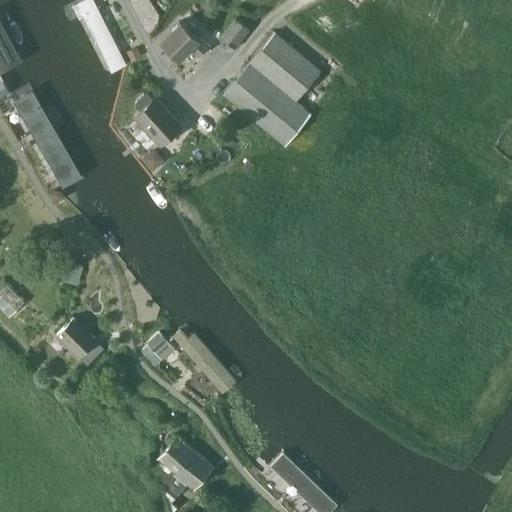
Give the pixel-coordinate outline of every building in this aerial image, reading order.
[(97,0),(79,0),(76,2),(111,70),(129,61),(97,0)] [(235,49),(250,30),(235,16),(219,36),(235,49)] [(199,55),(208,47),(204,43),(181,20),(160,40),(179,60),(192,47),(199,55)] [(0,26),(0,68),(17,59),(0,26)] [(246,65),(223,93),(249,114),(286,144),(312,111),(296,99),(312,80),(321,68),(317,65),(274,30),(246,65)] [(183,124),(156,95),(155,94),(133,114),(160,145),(183,124)] [(37,109),(21,117),(43,157),(58,148),(37,109)] [(152,165),(158,159),(162,156),(153,145),(149,148),(142,153),(152,165)] [(88,362),(102,348),(104,346),(97,339),(98,338),(74,315),(57,333),(81,356),(81,355),(88,362)] [(149,342),(143,348),(155,363),(162,356),(163,357),(175,347),(159,330),(148,341),(149,342)] [(195,334),(181,347),(223,393),(237,380),(195,334)] [(162,491),(196,448),(177,434),(159,456),(163,460),(148,479),(162,491)] [(196,448),(162,491),(155,501),(168,511),(172,511),(178,504),(173,500),(182,489),(188,480),(195,486),(214,463),(196,448)] [(285,455),(273,468),(315,511),(336,511),(341,507),(285,455)]
